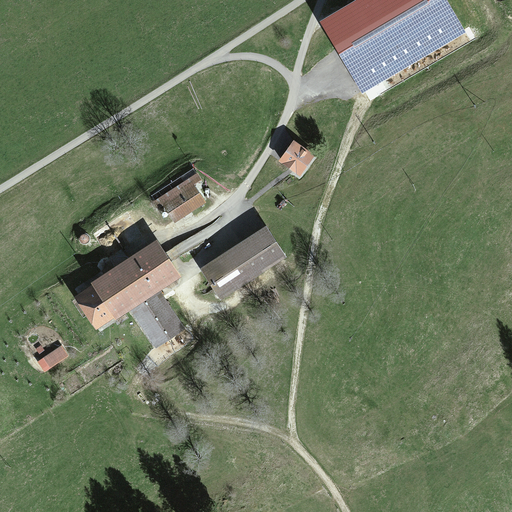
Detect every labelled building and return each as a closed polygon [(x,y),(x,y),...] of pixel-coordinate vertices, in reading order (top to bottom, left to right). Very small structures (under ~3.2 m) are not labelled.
[(371,0),(374,4),(329,31),(363,89),(461,31),(443,0),(371,0)] [(282,160),(299,173),(312,155),(294,143),(282,160)] [(193,184),(163,203),(175,220),(204,201),(193,184)] [(220,295),(282,254),(266,229),(204,270),(220,295)] [(157,243),(76,296),(96,326),(128,304),(156,346),(183,328),(156,286),(176,273),(157,243)] [(61,346),(44,358),(50,366),(67,355),(61,346)]
